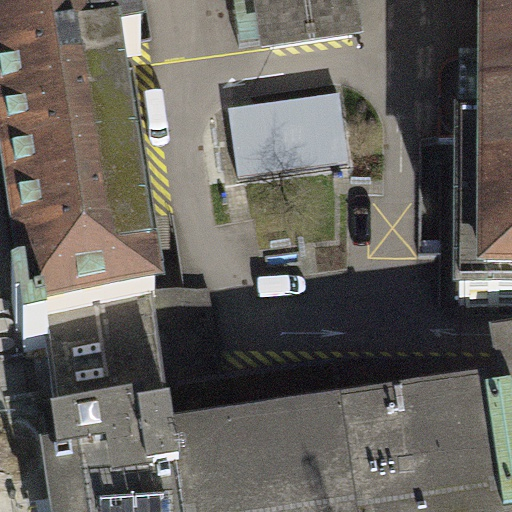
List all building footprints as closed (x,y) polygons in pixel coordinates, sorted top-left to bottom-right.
[(0,0),(0,120),(27,302),(13,304),(17,334),(23,333),(26,355),(48,351),(64,458),(52,462),(56,489),(59,511),(341,511),(328,422),(497,396),(493,368),(341,369),(224,387),(166,395),(157,335),(154,313),(156,313),(155,300),(119,59),(142,56),(133,0),(266,0),(273,45),(274,49),(352,38),(347,0),(0,0)] [(266,0),(234,0),(241,49),(273,45),(266,0)] [(486,309),(511,308),(511,0),(487,0),(487,61),(486,142),(462,142),(462,309),(486,309)] [(210,292),(155,300),(156,313),(154,313),(157,335),(166,395),(224,387),(210,292)] [(511,511),(511,366),(508,367),(493,368),(497,396),(328,422),(341,511),(511,511)]
